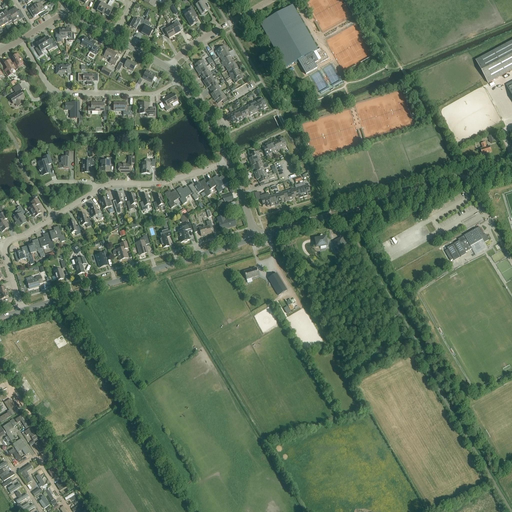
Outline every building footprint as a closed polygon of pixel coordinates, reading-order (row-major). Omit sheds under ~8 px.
[(43,7),(41,3),(43,2),(42,0),(40,0),(39,1),(33,4),(31,5),(32,8),(28,10),(31,14),(43,7)] [(102,14),(107,6),(103,4),(105,1),(101,0),(99,0),(97,4),(100,6),(97,11),(102,14)] [(110,0),(107,6),(102,14),(108,17),(112,9),(110,8),(114,0),(117,2),(118,0),(110,0)] [(208,11),(204,5),(208,3),(206,0),(197,0),(199,3),(195,6),(201,15),(208,11)] [(317,50),(300,20),(292,5),(259,24),(285,68),(298,61),(306,75),(319,68),(317,65),(328,59),(325,52),(322,53),(320,49),(317,50)] [(11,9),(18,22),(22,19),(23,19),(24,21),(26,20),(25,18),(20,10),(17,11),(15,7),(11,9)] [(43,7),(31,14),(33,18),(39,15),(41,18),(49,13),(47,11),(46,12),(43,7)] [(194,19),(197,17),(192,8),(187,11),(189,14),(185,16),(191,26),(197,23),(194,19)] [(14,24),(18,22),(11,9),(7,12),(13,22),(14,24)] [(13,22),(7,12),(6,10),(2,12),(9,25),(13,22)] [(0,17),(5,27),(9,25),(2,12),(0,13),(0,17)] [(141,27),(145,21),(140,18),(138,21),(134,19),(130,27),(136,30),(138,25),(141,27)] [(170,28),(175,36),(180,32),(177,27),(180,25),(177,20),(172,23),(174,26),(170,28)] [(145,21),(141,27),(144,28),(141,33),(149,37),(153,30),(148,28),(150,24),(145,21)] [(175,36),(170,28),(167,30),(165,27),(160,29),(163,35),(166,33),(169,39),(175,36)] [(65,29),(65,39),(68,39),(69,41),(74,41),(74,34),(71,34),(71,29),(68,29),(68,28),(65,28),(65,29)] [(65,39),(65,29),(59,29),(59,32),(55,33),(55,38),(56,38),(57,42),(62,42),(62,39),(65,39)] [(41,40),(47,49),(52,45),(54,48),(57,46),(53,41),(50,42),(47,37),(41,40)] [(100,48),(94,45),(96,43),(92,41),(92,40),(90,39),(89,39),(85,37),(83,42),(82,41),(82,42),(82,43),(81,45),(91,50),(87,57),(93,61),(100,48)] [(41,52),(47,49),(41,40),(36,43),(39,49),(36,51),(40,57),(43,55),(41,52)] [(488,83),(511,70),(511,41),(476,61),(488,83)] [(228,52),(224,46),(215,51),(216,54),(218,57),(219,57),(220,57),(228,52)] [(116,57),(117,55),(107,49),(104,56),(111,60),(109,62),(115,66),(119,58),(116,57)] [(223,64),(231,60),(229,57),(230,56),(228,52),(220,57),(222,62),(221,62),(223,64)] [(12,65),(15,69),(16,71),(21,68),(19,65),(23,63),(18,55),(12,58),(15,63),(12,64),(12,65)] [(133,71),(136,65),(127,60),(124,66),(133,71)] [(197,72),(206,67),(203,63),(204,62),(203,60),(195,65),(196,68),(195,69),(197,72)] [(227,70),(236,65),(234,62),(233,63),(231,60),(223,64),(224,67),(225,66),(227,70)] [(12,65),(12,64),(10,61),(4,64),(7,69),(4,70),(8,77),(13,74),(11,71),(15,69),(12,65)] [(71,74),(71,65),(56,65),(56,73),(61,73),(61,75),(64,75),(64,72),(67,72),(67,74),(71,74)] [(230,77),(239,73),(237,70),(238,69),(236,65),(227,70),(230,75),(229,75),(230,77)] [(109,77),(112,71),(103,67),(100,73),(109,77)] [(202,78),(211,73),(209,71),(208,71),(206,67),(197,72),(199,76),(201,75),(202,78)] [(155,77),(155,76),(146,71),(142,78),(152,83),(153,81),(155,82),(157,79),(155,77)] [(205,85),(214,80),(211,75),(212,75),(211,73),(202,78),(204,81),(203,81),(205,85)] [(239,73),(230,77),(232,80),(232,79),(235,84),(244,78),(242,75),(240,76),(239,73)] [(98,80),(98,74),(92,74),(89,74),(89,75),(83,75),(83,82),(87,82),(87,85),(92,85),(92,78),(94,78),(94,80),(98,80)] [(210,91),(218,86),(217,83),(216,84),(214,80),(205,85),(207,88),(208,88),(210,91)] [(15,103),(17,106),(17,107),(22,104),(20,100),(24,98),(20,91),(22,90),(19,84),(12,88),(16,94),(10,97),(14,104),(15,103)] [(213,98),(221,93),(219,88),(220,88),(218,86),(210,91),(212,94),(211,94),(213,98)] [(221,93),(213,98),(215,101),(216,101),(218,104),(226,99),(225,96),(224,97),(221,93)] [(169,105),(178,101),(173,94),(163,100),(165,104),(163,105),(166,111),(171,109),(169,105)] [(255,101),(260,110),(263,108),(263,109),(267,107),(263,98),(258,101),(258,100),(255,101)] [(257,111),(260,110),(255,101),(253,102),(254,103),(249,105),(254,114),(257,112),(257,111)] [(66,110),(71,110),(70,118),(79,118),(79,123),(79,126),(82,126),(82,123),(82,112),(79,112),(79,103),(71,103),(66,103),(66,110)] [(104,103),(91,103),(91,107),(88,107),(88,112),(104,112),(104,117),(107,117),(107,107),(104,107),(104,103)] [(123,116),(132,116),(133,107),(127,107),(127,103),(113,103),(113,111),(123,111),(123,116)] [(148,103),(140,103),(140,114),(147,114),(147,117),(155,117),(155,109),(148,109),(148,103)] [(250,116),(254,114),(249,105),(245,107),(244,107),(242,108),(246,116),(249,115),(250,116)] [(243,118),(246,116),(242,108),(240,109),(240,110),(236,112),(240,121),(244,119),(243,118)] [(237,123),(240,121),(236,112),(231,114),(231,113),(228,114),(233,123),(236,121),(237,123)] [(276,141),(280,150),(282,149),(282,148),(286,146),(282,137),(278,138),(279,140),(276,141)] [(278,151),(280,150),(276,141),(273,143),(272,141),(268,143),(273,152),(277,150),(278,151)] [(267,159),(270,158),(268,154),(273,152),(268,143),(265,145),(265,146),(262,148),(266,156),(267,159)] [(482,155),(492,153),(490,146),(487,147),(485,143),(481,144),(483,149),(480,149),(482,155)] [(250,162),(260,159),(258,154),(259,154),(258,151),(249,155),(250,158),(249,158),(250,162)] [(69,164),(69,161),(73,161),(73,153),(66,153),(66,158),(61,158),(61,164),(59,164),(59,168),(69,169),(70,164),(69,164)] [(49,156),(45,157),(43,158),(44,161),(38,163),(40,168),(39,169),(40,172),(41,172),(42,175),(50,172),(48,165),(52,164),(49,156)] [(119,171),(120,172),(121,173),(130,174),(130,171),(131,171),(131,167),(134,164),(134,157),(128,157),(128,161),(127,163),(127,165),(119,164),(119,171)] [(113,165),(113,159),(113,158),(112,158),(106,158),(106,161),(100,161),(100,166),(99,167),(99,168),(99,170),(105,171),(105,172),(110,172),(110,165),(113,165)] [(94,166),(94,160),(87,159),(87,163),(82,163),(82,173),(90,173),(90,166),(94,166)] [(144,163),(142,163),(142,174),(150,174),(150,167),(152,167),(155,167),(155,160),(152,160),(152,163),(150,163),(151,163),(151,162),(150,161),(150,160),(149,160),(149,159),(148,159),(147,159),(146,159),(145,159),(145,160),(144,161),(144,162),(144,163)] [(263,166),(262,163),(261,164),(260,159),(250,162),(252,166),(253,166),(254,169),(263,166)] [(255,176),(265,173),(263,168),(264,168),(263,166),(254,169),(255,172),(254,173),(255,176)] [(265,173),(255,176),(257,180),(258,180),(259,183),(268,180),(267,178),(266,178),(265,173)] [(221,187),(228,183),(223,175),(218,178),(217,176),(212,179),(217,187),(215,188),(219,193),(222,191),(222,188),(221,187)] [(209,191),(216,187),(211,179),(207,182),(205,180),(200,183),(205,191),(203,192),(207,197),(210,195),(210,192),(209,191)] [(197,194),(204,190),(199,183),(195,186),(193,183),(188,186),(193,195),(192,196),(195,201),(198,199),(198,196),(197,194)] [(300,187),(303,197),(307,196),(307,194),(310,193),(307,184),(305,185),(304,183),(299,184),(300,187)] [(300,198),(303,197),(300,187),(299,184),(295,186),(295,188),(293,188),(296,198),(299,197),(300,198)] [(185,198),(192,194),(187,187),(183,190),(181,187),(176,190),(181,198),(180,200),(183,205),(186,203),(186,200),(185,198)] [(292,199),(296,198),(293,188),(290,189),(291,190),(286,192),(289,201),(293,200),(292,199)] [(173,202),(180,198),(175,191),(171,193),(169,191),(164,194),(169,202),(168,203),(171,209),(174,206),(174,204),(173,202)] [(285,202),(289,201),(286,192),(281,193),(281,192),(279,193),(281,202),(285,201),(285,202)] [(121,213),(120,208),(120,204),(123,203),(121,197),(123,197),(121,193),(114,195),(116,201),(113,202),(117,215),(121,213)] [(135,198),(137,198),(135,193),(127,196),(129,201),(126,202),(129,210),(134,209),(134,205),(137,204),(135,198)] [(269,197),(268,193),(260,196),(263,206),(266,205),(267,207),(270,206),(271,207),(275,206),(272,196),(269,197)] [(278,203),(281,202),(279,193),(276,194),(276,195),(272,196),(275,206),(279,205),(278,203)] [(149,199),(150,198),(149,194),(141,197),(143,202),(140,203),(143,211),(148,209),(147,206),(151,205),(149,199)] [(234,200),(232,194),(222,197),(225,203),(234,200)] [(164,206),(164,205),(161,195),(154,197),(156,202),(153,203),(156,211),(161,210),(161,207),(164,206)] [(114,212),(111,202),(110,200),(107,201),(106,198),(98,200),(100,205),(101,204),(103,210),(106,209),(110,214),(114,212)] [(34,218),(41,214),(36,206),(39,204),(36,199),(31,202),(33,206),(29,208),(34,218)] [(222,212),(231,209),(229,203),(220,205),(222,212)] [(17,208),(18,210),(15,212),(17,216),(14,218),(17,222),(15,223),(16,227),(19,226),(19,227),(26,222),(19,212),(23,210),(22,208),(20,206),(17,208)] [(98,220),(103,218),(100,210),(97,211),(95,206),(88,208),(89,213),(91,212),(92,218),(96,217),(98,220)] [(0,230),(1,232),(2,232),(9,228),(5,220),(8,219),(4,213),(0,215),(0,219),(1,221),(0,221),(0,228),(1,229),(0,229),(0,230)] [(87,228),(92,226),(89,218),(87,219),(85,214),(77,216),(78,220),(80,220),(82,226),(85,225),(87,228)] [(224,216),(221,217),(217,218),(221,230),(236,226),(233,218),(225,220),(224,216)] [(76,236),(81,234),(79,226),(76,227),(74,221),(66,224),(68,228),(69,228),(71,234),(74,232),(76,236)] [(192,226),(194,233),(199,231),(201,236),(211,233),(210,229),(213,228),(210,221),(206,222),(207,227),(205,228),(205,226),(199,228),(199,227),(196,228),(195,225),(192,226)] [(187,231),(191,230),(189,223),(181,225),(183,229),(178,231),(180,237),(179,237),(181,243),(183,242),(185,242),(187,242),(187,241),(189,240),(187,231)] [(61,242),(65,241),(64,235),(62,236),(59,227),(53,228),(54,231),(49,233),(52,241),(59,239),(60,241),(61,242)] [(459,241),(447,248),(448,250),(445,252),(450,261),(453,260),(454,261),(466,254),(465,253),(472,249),(471,247),(482,240),(484,243),(489,240),(486,234),(484,235),(480,227),(458,240),(459,241)] [(160,232),(160,234),(161,237),(159,238),(162,248),(169,246),(166,237),(171,236),(169,229),(160,232)] [(51,249),(55,248),(53,242),(51,242),(48,233),(43,235),(43,238),(38,239),(41,248),(48,245),(49,247),(51,249)] [(139,240),(139,242),(136,243),(139,256),(148,253),(145,245),(149,244),(146,236),(143,237),(143,238),(140,239),(140,240),(139,240)] [(325,245),(327,245),(326,237),(314,239),(316,247),(320,246),(321,249),(326,248),(325,245)] [(333,242),(335,246),(333,247),(335,252),(338,251),(347,247),(342,237),(333,242)] [(45,256),(44,254),(42,248),(40,249),(38,240),(32,241),(33,244),(28,246),(30,254),(38,252),(38,254),(40,256),(41,258),(45,256)] [(121,248),(116,250),(117,250),(115,251),(114,251),(114,252),(113,253),(113,254),(114,254),(115,255),(116,255),(118,254),(120,261),(127,259),(125,250),(128,249),(126,242),(120,244),(121,248)] [(81,252),(76,245),(72,248),(76,255),(81,252)] [(30,262),(34,261),(32,255),(30,256),(27,246),(21,248),(22,251),(14,253),(17,262),(27,259),(28,260),(30,262)] [(492,256),(496,262),(505,256),(502,250),(492,256)] [(105,258),(109,257),(107,251),(103,252),(104,253),(95,256),(99,268),(108,265),(105,258)] [(86,264),(84,257),(81,258),(75,260),(74,260),(75,265),(76,271),(75,271),(77,275),(84,273),(82,265),(86,264)] [(246,280),(259,276),(256,268),(244,272),(246,280)] [(57,281),(64,279),(61,269),(54,271),(57,281)] [(278,296),(287,290),(276,273),(268,278),(278,296)] [(39,284),(43,283),(41,276),(36,277),(36,279),(27,282),(29,289),(35,287),(35,288),(39,286),(39,284)] [(0,294),(0,303),(2,302),(2,300),(8,297),(7,292),(0,294)] [(291,309),(296,307),(293,300),(287,303),(291,309)] [(10,399),(4,403),(12,416),(18,412),(10,399)] [(28,426),(22,416),(15,419),(17,423),(21,421),(25,428),(26,429),(29,428),(28,426)] [(3,427),(4,429),(6,432),(11,441),(14,439),(9,430),(13,428),(10,423),(3,427)] [(29,434),(33,440),(38,437),(36,435),(31,428),(25,432),(27,435),(29,434)] [(26,455),(30,453),(21,439),(13,444),(15,447),(17,445),(17,446),(15,448),(18,452),(22,450),(26,455)] [(39,444),(38,442),(35,444),(40,453),(41,452),(41,453),(43,451),(39,444)] [(18,455),(14,449),(9,452),(11,455),(13,454),(18,461),(22,459),(18,454),(18,455)] [(48,458),(44,461),(49,469),(53,467),(48,458)] [(29,477),(30,476),(27,472),(33,468),(30,464),(19,471),(22,475),(28,483),(32,481),(29,477)] [(48,472),(50,474),(52,478),(59,473),(57,470),(56,467),(48,472)] [(10,474),(8,471),(4,473),(2,474),(0,475),(0,476),(2,479),(10,474)] [(6,480),(14,474),(13,472),(4,478),(2,479),(4,481),(6,480)] [(46,485),(39,475),(36,476),(41,483),(38,485),(42,491),(48,486),(47,484),(46,485)] [(9,490),(9,491),(10,493),(21,486),(20,484),(15,487),(14,485),(8,489),(9,490)] [(42,492),(39,488),(32,492),(35,497),(42,492)] [(27,494),(17,501),(19,504),(29,498),(27,494)] [(49,505),(43,496),(40,498),(42,500),(39,502),(44,509),(49,505)] [(28,503),(21,507),(23,511),(27,511),(35,507),(33,504),(30,506),(28,503)] [(79,510),(80,511),(82,511),(84,511),(81,508),(84,506),(82,503),(80,505),(72,509),(73,511),(74,511),(77,511),(79,510)]
